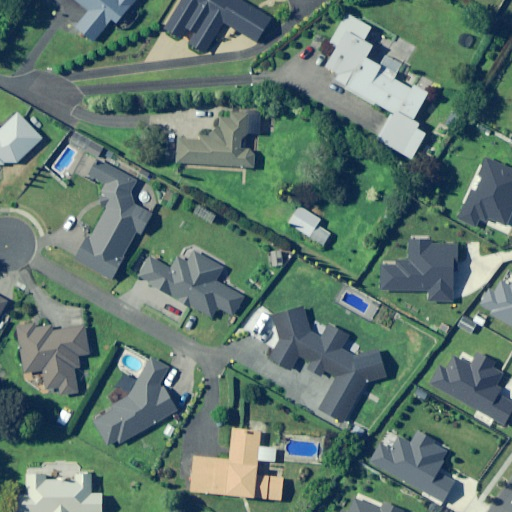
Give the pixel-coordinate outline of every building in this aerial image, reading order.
[(74,0),(89,12),(75,28),(93,43),(108,24),(113,28),(136,0),(74,0)] [(181,0),(164,29),(180,39),(187,29),(194,34),(188,44),(204,53),(222,24),(255,45),(270,20),(238,0),(231,0),(231,1),(229,0),(181,0)] [(371,27),(346,13),(329,44),(337,48),(325,68),(338,75),(335,80),(346,86),(344,89),(373,105),(374,103),(391,113),(376,139),(411,159),(425,134),(415,129),(419,123),(413,119),(427,94),(413,86),(411,90),(393,79),(401,66),(362,44),(371,27)] [(252,168),(254,145),(254,133),(260,134),(261,111),(244,110),(244,114),(232,113),(231,118),(220,117),(219,130),(213,129),(212,139),(177,137),(175,163),(252,168)] [(461,116),(454,112),(446,126),(453,130),(461,116)] [(0,165),(7,166),(7,163),(16,163),(41,139),(17,113),(0,129),(0,165)] [(90,141),(74,132),(69,142),(84,151),(90,141)] [(123,260),(121,259),(136,230),(141,233),(151,213),(142,208),(143,206),(127,197),(137,180),(97,159),(88,177),(105,186),(96,203),(105,208),(89,239),(85,237),(73,260),(109,279),(112,281),(123,260)] [(511,210),(511,170),(486,159),(479,174),(484,177),(476,193),(471,190),(459,217),(477,226),(480,219),(487,222),(489,216),(506,224),(511,210)] [(323,218),(302,205),(291,222),(312,235),(323,218)] [(382,265),(382,289),(430,289),(430,300),(454,300),(455,245),(431,245),(431,241),(410,240),(410,261),(397,261),(397,266),(382,265)] [(186,260),(181,257),(180,259),(176,256),(169,267),(150,254),(136,276),(188,310),(191,306),(210,319),(217,308),(231,317),(243,298),(215,280),(222,270),(192,251),(186,260)] [(282,266),(281,251),(270,252),(271,267),(282,266)] [(489,290),(480,307),(511,324),(511,282),(511,285),(501,280),(494,293),(489,290)] [(319,409),(344,422),(364,382),(387,377),(380,352),(358,358),(342,350),(350,336),(328,325),(321,338),(310,332),(302,306),(272,315),(281,341),(271,359),(291,370),(298,356),(311,363),(308,368),(321,375),(324,369),(337,376),(319,409)] [(86,363),(85,356),(88,356),(87,352),(84,327),(51,331),(51,326),(38,328),(37,324),(16,327),(22,374),(42,371),(45,391),(58,389),(59,396),(78,394),(75,374),(82,373),(81,364),(86,363)] [(440,366),(431,384),(506,424),(511,412),(511,402),(500,396),(503,389),(498,386),(504,373),(492,367),(495,361),(477,352),(471,365),(455,357),(448,370),(440,366)] [(92,422),(106,448),(117,441),(119,444),(176,412),(160,383),(169,367),(150,357),(137,381),(123,373),(115,388),(130,395),(111,406),(113,410),(92,422)] [(256,476),(260,430),(247,429),(232,428),(229,460),(192,457),(188,492),(281,500),(283,479),(256,476)] [(382,446),(373,462),(443,501),(455,480),(439,471),(444,462),(442,460),(447,451),(434,444),(435,441),(417,431),(410,444),(398,437),(390,451),(382,446)] [(77,473),(77,480),(45,480),(45,469),(35,469),(27,469),(27,495),(12,495),(11,511),(101,511),(102,494),(91,494),(91,473),(77,473)] [(344,511),(342,511),(341,511),(404,511),(385,503),(381,511),(354,499),(348,511),(344,511)]
